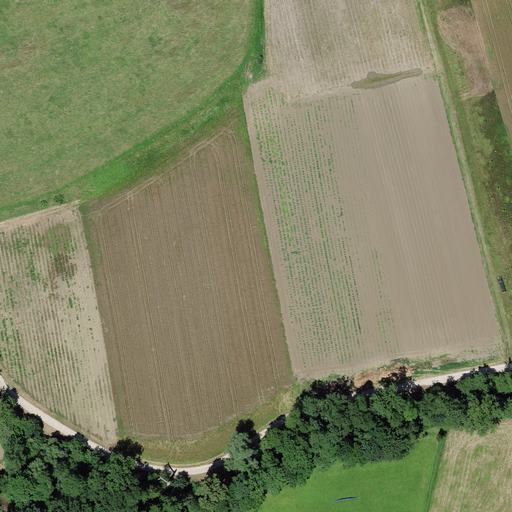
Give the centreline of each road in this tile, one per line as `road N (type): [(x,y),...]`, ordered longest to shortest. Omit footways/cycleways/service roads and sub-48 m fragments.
road 1 (track): [(424,0),(511,351)]
road 2 (track): [(0,377),(54,425),(140,462),(183,471),(248,443)]
road 3 (track): [(511,366),(323,399),(248,443)]
